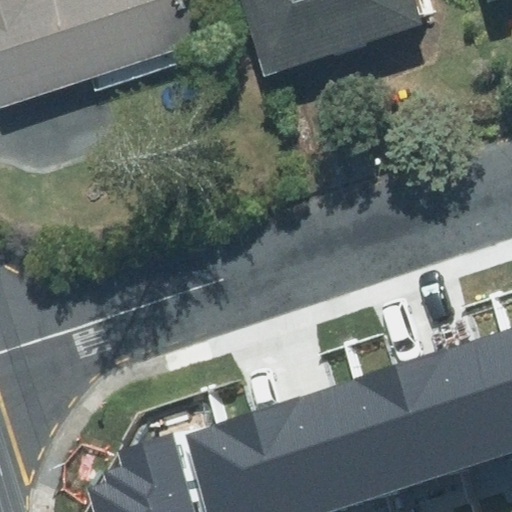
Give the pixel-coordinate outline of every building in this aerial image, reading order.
[(0,0),(0,61),(8,59),(22,103),(220,40),(207,0),(0,0)] [(265,0),(287,72),(445,24),(437,0),(265,0)] [(511,327),(500,331),(511,367),(511,327)] [(511,452),(511,367),(500,331),(431,354),(468,466),(511,452)] [(468,466),(431,354),(353,380),(390,492),(468,466)] [(328,511),(390,492),(353,380),(289,401),(324,511),(328,511)] [(324,511),(289,401),(183,434),(206,511),(324,511)] [(91,490),(96,511),(195,511),(173,432),(114,448),(119,467),(104,471),(108,485),(91,490)]
